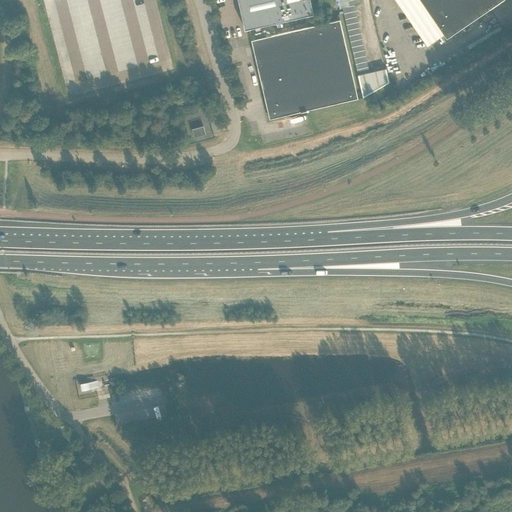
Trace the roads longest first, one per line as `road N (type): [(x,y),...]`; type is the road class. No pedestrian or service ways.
road 1 (unclassified): [(0,155),(176,158),(227,144),(234,119),(202,0)]
road 2 (trunk): [(326,239),(0,240)]
road 3 (trunk): [(254,262),(511,283)]
road 4 (trunk): [(254,262),(511,255)]
road 5 (trunk): [(0,260),(254,262)]
road 6 (trunk): [(511,199),(326,239)]
road 7 (trunk): [(511,234),(326,239)]
road 8 (unclassified): [(0,323),(60,413),(112,409)]
